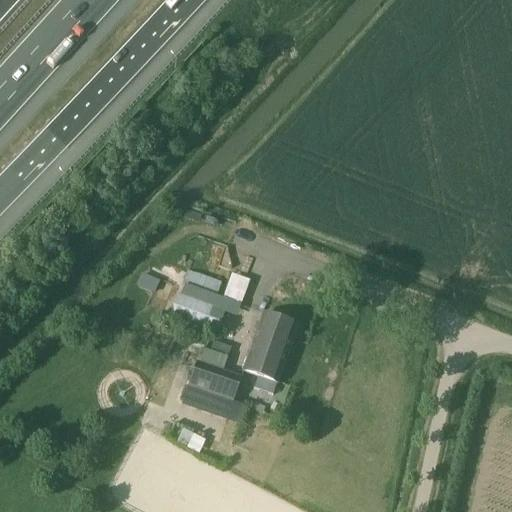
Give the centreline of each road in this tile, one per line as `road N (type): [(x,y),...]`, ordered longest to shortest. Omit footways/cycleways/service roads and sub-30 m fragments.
road 1 (motorway): [(0,194),(182,0)]
road 2 (unclassified): [(456,327),(253,246)]
road 3 (unclassified): [(418,511),(456,327)]
road 4 (motorway): [(0,103),(94,0)]
